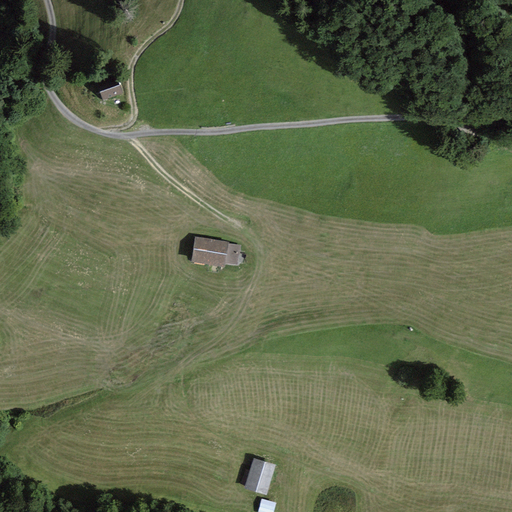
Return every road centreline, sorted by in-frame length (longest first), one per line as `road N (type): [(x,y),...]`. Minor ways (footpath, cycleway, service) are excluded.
road 1 (track): [(129,134),(417,115),(511,117)]
road 2 (track): [(42,0),(52,26),(45,75),(74,119),(129,134)]
road 3 (track): [(182,0),(183,9),(140,53),(129,134)]
road 4 (track): [(230,223),(129,134)]
